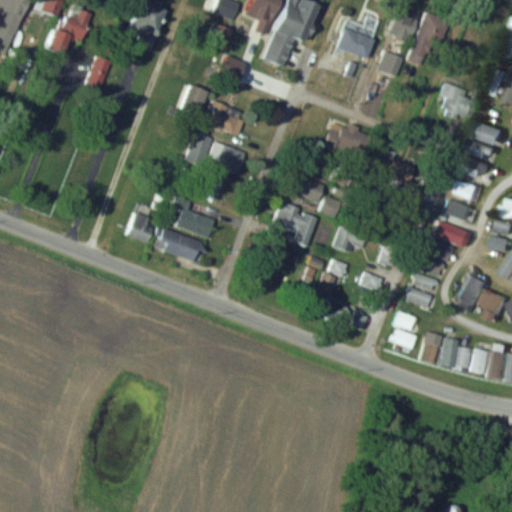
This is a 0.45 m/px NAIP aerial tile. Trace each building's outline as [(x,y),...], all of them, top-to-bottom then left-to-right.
[(26,0),(6,0),(0,16),(17,23),(26,0)] [(37,0),(35,11),(55,16),(59,0),(37,0)] [(137,34),(133,44),(149,50),(163,9),(138,0),(127,31),(137,34)] [(247,0),(237,24),(256,32),(270,2),(266,0),(247,0)] [(283,65),(292,37),(302,40),(314,3),(304,0),(281,0),(263,59),(283,65)] [(56,30),(75,41),(91,13),(72,2),(56,30)] [(391,33),(414,33),(413,8),(391,9),(391,33)] [(439,14),(422,9),(408,59),(424,64),(439,14)] [(374,27),(343,18),(336,48),(366,56),(374,27)] [(208,40),(225,41),(227,24),(210,23),(208,40)] [(0,53),(4,54),(9,37),(0,34),(0,53)] [(401,57),(383,50),(371,81),(389,88),(401,57)] [(216,74),(232,82),(241,64),(225,56),(216,74)] [(437,95),(444,97),(440,108),(468,118),(475,100),(461,95),(463,89),(443,81),(437,95)] [(205,91),(186,84),(177,109),(195,116),(205,91)] [(242,113),(212,100),(203,122),(233,134),(242,113)] [(496,144),(501,128),(474,120),(469,136),(496,144)] [(334,145),(358,156),(367,138),(342,126),(334,145)] [(494,147),(467,138),(463,151),(489,161),(494,147)] [(243,152),(213,141),(205,162),(235,173),(243,152)] [(403,186),(410,163),(374,153),(367,176),(403,186)] [(314,202),(323,185),(299,173),(290,189),(314,202)] [(215,195),(221,182),(206,175),(200,187),(215,195)] [(448,192),(472,201),(477,186),(454,178),(448,192)] [(173,225),(206,237),(213,219),(184,208),(188,200),(174,195),(169,206),(179,209),(173,225)] [(318,210),(333,217),(340,202),(325,195),(318,210)] [(476,208),(446,198),(441,213),(471,223),(476,208)] [(511,220),(511,198),(505,198),(502,219),(511,220)] [(315,216),(297,211),(298,207),(279,201),(272,225),(293,231),(290,241),(306,246),(315,216)] [(148,217),(133,211),(125,234),(146,242),(151,226),(145,224),(148,217)] [(463,230),(438,219),(431,234),(456,245),(463,230)] [(348,241),(359,247),(364,237),(341,226),(332,244),(343,250),(348,241)] [(193,261),(200,242),(158,227),(151,246),(193,261)] [(446,261),(453,247),(428,236),(422,250),(446,261)] [(414,267),(439,277),(444,264),(419,255),(414,267)] [(340,274),(342,263),(332,261),(330,272),(340,274)] [(380,278),(364,272),(361,283),(376,289),(380,278)] [(410,284),(434,290),(437,279),(413,273),(410,284)] [(458,297),(471,305),(484,281),(471,274),(458,297)] [(404,301),(427,308),(431,295),(408,288),(404,301)] [(483,309),(480,316),(493,322),(504,297),(483,288),(476,306),(483,309)] [(366,316),(354,311),(348,323),(359,329),(366,316)] [(397,327),(411,327),(411,315),(397,315),(397,327)] [(387,340),(409,349),(415,337),(393,327),(387,340)] [(429,363),(438,344),(427,338),(417,357),(429,363)] [(453,343),(441,343),(441,363),(453,363),(453,343)] [(466,368),(469,348),(459,347),(456,366),(466,368)] [(483,373),(486,350),(474,349),(470,371),(483,373)] [(501,379),(504,352),(490,350),(487,378),(501,379)]
